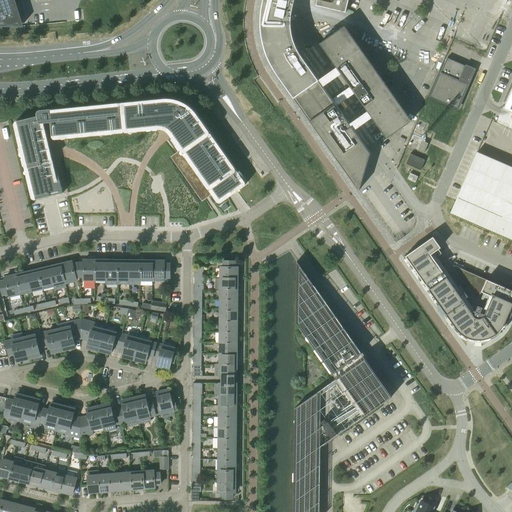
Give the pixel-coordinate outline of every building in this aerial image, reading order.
[(0,0),(0,26),(19,26),(10,0),(0,0)] [(263,0),(261,10),(260,19),(261,29),(262,38),(264,48),(266,53),(269,60),(272,67),(277,74),(359,190),(370,153),(353,129),(371,116),(386,138),(411,121),(344,26),(319,43),(326,53),(307,64),(300,55),(298,51),(296,47),(294,43),(293,39),(292,35),(291,27),(291,21),(291,14),(294,0),(317,0),(316,5),(345,12),(348,0),(263,0)] [(447,57),(430,96),(457,108),(474,69),(447,57)] [(511,88),(496,126),(511,132),(511,88)] [(180,150),(176,152),(174,154),(170,157),(202,202),(205,199),(209,197),(212,195),(216,201),(219,198),(219,199),(225,195),(235,188),(242,183),(244,181),(214,137),(198,114),(193,109),(188,105),(182,101),(176,99),(169,98),(163,98),(51,109),(40,110),(39,110),(39,111),(38,111),(38,112),(37,112),(37,113),(37,114),(37,116),(17,121),(36,199),(63,193),(60,181),(58,182),(55,182),(42,129),(45,129),(51,128),(52,136),(53,135),(53,140),(158,129),(158,125),(157,116),(162,115),(167,115),(171,116),(176,117),(180,120),(183,123),(186,127),(175,135),(174,135),(175,135),(171,137),(180,150)] [(423,153),(428,143),(422,141),(417,150),(423,153)] [(511,167),(477,152),(450,213),(511,240),(511,167)] [(420,170),(425,160),(410,154),(406,164),(420,170)] [(418,177),(410,173),(407,179),(415,182),(418,177)] [(405,256),(455,326),(457,330),(460,332),(462,334),(464,335),(466,337),(469,338),(471,338),(474,339),(477,339),(479,339),(482,339),(485,339),(488,338),(492,336),(495,334),(498,331),(501,328),(503,325),(504,323),(511,304),(511,290),(453,265),(433,237),(405,256)] [(95,280),(95,260),(83,260),(83,263),(78,263),(79,276),(83,276),(83,279),(95,280)] [(107,260),(95,260),(95,280),(106,280),(106,283),(107,260)] [(118,260),(107,260),(106,283),(118,283),(118,260)] [(129,261),(118,260),(118,283),(129,283),(129,261)] [(79,276),(78,263),(73,264),(72,261),(60,264),(65,283),(76,280),(76,277),(79,276)] [(129,261),(129,283),(141,284),(141,261),(129,261)] [(152,261),(141,261),(141,284),(152,284),(152,280),(152,261)] [(152,261),(152,280),(164,280),(164,277),(170,277),(170,264),(164,264),(164,261),(152,261)] [(221,267),(220,278),(237,279),(237,267),(235,267),(235,261),(223,261),(223,267),(221,267)] [(314,285),(297,261),(296,322),(336,379),(295,408),(293,511),(315,511),(317,441),(321,448),(322,447),(321,445),(337,434),(338,436),(339,435),(338,434),(392,396),(366,359),(366,358),(365,358),(361,353),(362,352),(361,351),(361,352),(326,303),(325,304),(312,286),(314,285)] [(54,286),(55,289),(66,286),(65,283),(60,264),(49,267),(54,286)] [(49,267),(38,269),(43,288),(54,286),(49,267)] [(38,269),(27,272),(32,291),(43,288),(38,269)] [(27,272),(16,275),(20,294),(32,291),(27,272)] [(20,294),(16,275),(5,277),(5,280),(0,281),(0,284),(2,295),(8,293),(9,296),(20,294)] [(237,279),(220,278),(216,278),(216,289),(220,289),(237,289),(237,279)] [(220,289),(220,300),(237,300),(237,289),(220,289)] [(220,300),(220,311),(237,311),(237,300),(220,300)] [(152,301),(152,304),(151,309),(166,312),(167,304),(152,301)] [(220,311),(220,322),(237,322),(237,311),(220,311)] [(81,320),(57,325),(63,350),(75,347),(73,340),(81,338),(81,320)] [(105,326),(81,320),(81,338),(89,340),(87,347),(99,350),(105,326)] [(220,322),(220,332),(237,332),(237,322),(220,322)] [(63,350),(57,325),(57,326),(58,329),(41,334),(44,347),(50,345),(52,353),(63,350)] [(112,346),(118,348),(122,334),(116,333),(117,329),(105,326),(99,350),(110,354),(112,346)] [(122,334),(118,348),(124,349),(122,357),(134,360),(140,335),(128,332),(127,336),(122,334)] [(237,332),(220,332),(220,343),(236,343),(237,332)] [(41,334),(23,338),(28,358),(40,356),(38,348),(44,347),(41,334)] [(152,338),(140,335),(134,360),(145,363),(147,355),(153,357),(157,343),(151,342),(152,338)] [(28,358),(23,338),(6,342),(9,355),(15,354),(17,361),(28,358)] [(157,343),(153,357),(159,358),(157,366),(169,369),(171,361),(174,362),(177,349),(174,348),(175,344),(163,341),(162,345),(157,343)] [(236,343),(220,343),(220,354),(236,354),(236,343)] [(236,354),(220,354),(220,365),(236,365),(236,354)] [(236,365),(220,365),(215,365),(215,376),(222,376),(233,376),(236,377),(236,365)] [(222,383),(219,383),(215,383),(214,395),(219,395),(236,395),(236,384),(233,384),(222,383)] [(153,401),(156,415),(162,413),(162,417),(175,414),(174,410),(176,410),(173,396),(170,397),(169,389),(157,392),(158,400),(153,401)] [(22,421),(28,397),(16,394),(14,401),(8,400),(4,417),(22,421)] [(156,415),(153,401),(147,403),(145,395),(133,398),(139,423),(151,420),(150,416),(156,415)] [(236,395),(219,395),(219,405),(236,406),(236,395)] [(40,400),(28,397),(22,421),(39,426),(43,409),(38,407),(40,400)] [(123,408),(118,410),(121,423),(127,421),(127,425),(139,423),(133,398),(122,401),(123,408)] [(49,410),(43,409),(39,426),(40,422),(46,423),(45,427),(56,430),(63,406),(51,403),(49,410)] [(110,403),(98,406),(104,431),(116,428),(115,424),(121,423),(118,410),(112,411),(110,403)] [(219,405),(219,416),(236,417),(236,406),(219,405)] [(63,406),(56,430),(80,437),(80,418),(72,416),(74,409),(63,406)] [(88,416),(80,418),(80,437),(93,434),(92,430),(103,427),(104,431),(98,406),(87,409),(88,416)] [(219,416),(219,427),(235,427),(236,417),(219,416)] [(219,427),(219,438),(235,438),(235,427),(219,427)] [(235,438),(219,438),(219,448),(235,449),(235,438)] [(235,449),(219,448),(219,459),(235,459),(235,449)] [(14,456),(12,462),(13,462),(9,478),(19,481),(23,465),(25,459),(14,456)] [(160,469),(168,469),(168,457),(160,457),(160,469)] [(0,475),(9,478),(13,462),(12,462),(2,459),(0,466),(0,475)] [(235,459),(219,459),(218,470),(235,470),(235,459)] [(46,465),(35,463),(33,467),(34,467),(30,483),(40,486),(44,470),(45,470),(46,465)] [(33,467),(23,465),(19,481),(30,483),(34,467),(33,467)] [(55,473),(51,489),(61,492),(65,475),(66,476),(67,472),(55,469),(54,473),(55,473)] [(44,470),(40,486),(51,489),(55,473),(54,473),(45,470),(44,470)] [(100,492),(99,475),(99,470),(87,471),(89,493),(100,492)] [(235,470),(218,470),(218,481),(235,481),(235,470)] [(142,472),(143,488),(155,487),(154,485),(160,484),(160,473),(154,473),(153,471),(142,472)] [(133,489),(131,472),(121,473),(122,490),(133,489)] [(143,488),(142,472),(131,472),(133,489),(143,488)] [(121,473),(110,474),(111,491),(122,490),(121,473)] [(110,474),(99,475),(100,492),(111,491),(110,474)] [(65,475),(61,492),(72,494),(76,478),(66,476),(65,475)] [(235,481),(218,481),(218,492),(221,492),(221,498),(232,499),(232,492),(235,492),(235,481)] [(11,511),(13,503),(3,500),(0,511),(11,511)] [(421,501),(416,511),(431,511),(433,507),(421,501)] [(13,503),(11,511),(22,511),(24,506),(13,503)]
